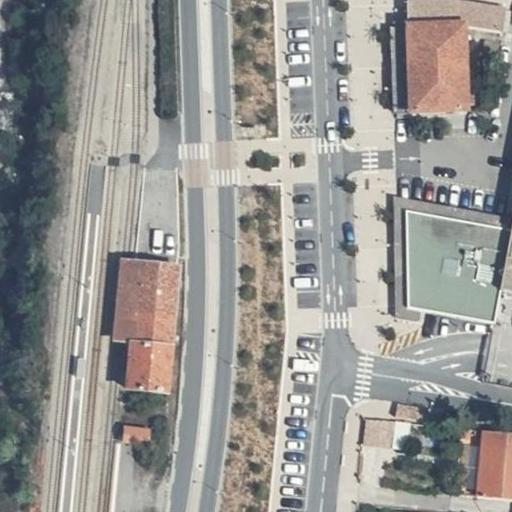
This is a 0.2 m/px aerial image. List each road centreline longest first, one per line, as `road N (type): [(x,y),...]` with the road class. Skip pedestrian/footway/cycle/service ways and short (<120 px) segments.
road 1 (primary): [(206,511),(228,317),(220,0)]
road 2 (primary): [(187,0),(194,265),(175,511)]
road 3 (unclassified): [(329,0),(336,377)]
road 4 (unclassified): [(336,377),(511,402)]
road 5 (unclassified): [(336,377),(323,511)]
